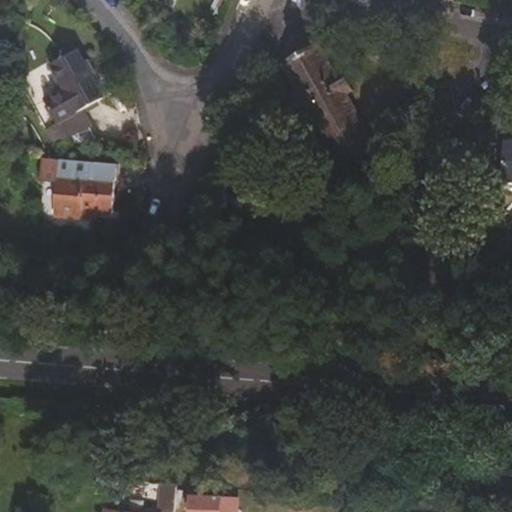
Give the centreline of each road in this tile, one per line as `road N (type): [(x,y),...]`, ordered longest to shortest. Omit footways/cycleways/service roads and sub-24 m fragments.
road 1 (secondary): [(511,396),(0,340)]
road 2 (residential): [(473,20),(469,79),(432,151),(432,283)]
road 3 (residential): [(261,0),(241,45),(202,97),(168,109)]
road 4 (residential): [(77,0),(120,38),(168,109)]
